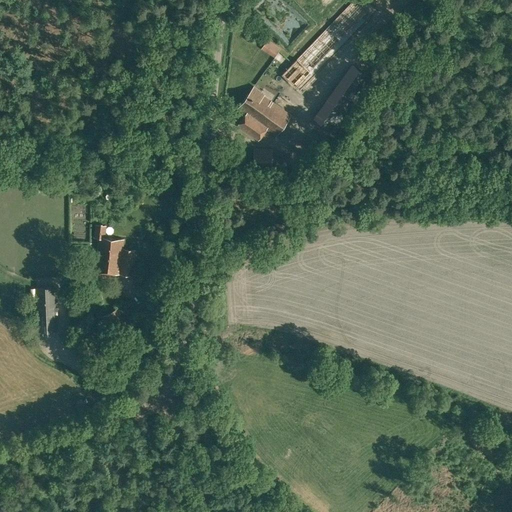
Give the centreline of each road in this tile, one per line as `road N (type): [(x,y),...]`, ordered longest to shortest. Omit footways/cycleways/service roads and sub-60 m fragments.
road 1 (unclassified): [(158,395),(195,291),(223,0)]
road 2 (track): [(215,511),(158,395)]
